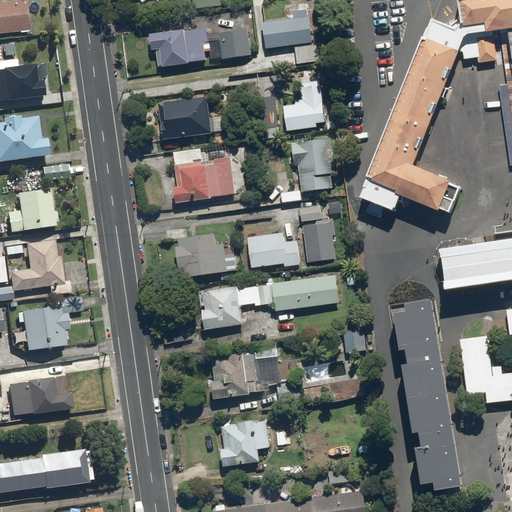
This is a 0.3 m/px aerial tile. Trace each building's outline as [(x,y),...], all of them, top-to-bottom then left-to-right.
[(28,0),(27,0),(0,2),(0,31),(31,29),(28,0)] [(218,0),(188,0),(190,10),(220,6),(218,0)] [(511,0),(463,0),(469,37),(511,31),(511,0)] [(308,32),(306,10),(290,12),(291,20),(258,23),(261,50),(301,45),(300,33),(308,32)] [(155,53),(157,68),(204,62),(203,54),(210,54),(206,28),(144,37),(146,54),(155,53)] [(251,31),(219,32),(220,60),(252,59),(251,31)] [(420,156),(465,51),(421,33),(360,176),(444,211),(461,170),(420,156)] [(0,94),(1,102),(50,95),(45,60),(20,64),(19,57),(0,59),(0,94)] [(281,104),(285,132),(315,128),(315,125),(323,124),(318,81),(298,84),(300,102),(281,104)] [(207,97),(154,102),(157,143),(210,139),(210,132),(222,131),(221,118),(208,119),(207,97)] [(0,121),(0,159),(55,154),(54,136),(44,137),(42,118),(25,120),(24,112),(3,114),(4,121),(0,121)] [(332,191),(327,138),(288,142),(290,169),(295,168),(297,194),(332,191)] [(233,197),(225,148),(203,152),(202,146),(169,151),(174,188),(169,189),(171,206),(233,197)] [(57,211),(53,187),(19,191),(22,209),(10,211),(12,230),(62,223),(60,210),(57,211)] [(295,211),(297,224),(322,220),(320,207),(295,211)] [(331,225),(301,228),(305,265),(334,263),(331,225)] [(179,271),(180,281),(236,273),(232,244),(213,246),(212,234),(177,239),(178,248),(171,249),(174,272),(179,271)] [(283,234),(245,238),(248,269),(282,266),(282,270),(299,268),(296,243),(284,245),(283,234)] [(13,268),(15,288),(66,283),(63,253),(59,254),(57,238),(29,241),(31,266),(13,268)] [(511,242),(446,250),(450,282),(511,274),(511,242)] [(23,244),(6,245),(7,254),(24,253),(23,244)] [(6,254),(0,254),(0,281),(8,280),(6,254)] [(338,305),(334,277),(196,294),(197,308),(204,307),(204,311),(198,312),(200,332),(242,327),(239,307),(253,305),(253,308),(273,306),(273,313),(338,305)] [(12,284),(0,285),(0,299),(13,298),(12,284)] [(407,314),(395,316),(401,352),(407,351),(409,365),(404,366),(415,434),(421,433),(423,448),(416,449),(422,489),(435,487),(436,494),(464,490),(435,298),(405,302),(407,314)] [(73,327),(70,303),(24,310),(29,348),(70,342),(67,328),(73,327)] [(341,335),(343,355),(364,353),(362,333),(341,335)] [(489,335),(462,338),(467,388),(486,386),(487,403),(511,400),(511,371),(493,374),(489,335)] [(206,384),(208,403),(247,398),(246,393),(281,389),(275,341),(250,345),(252,355),(222,358),(223,362),(209,364),(212,383),(206,384)] [(71,372),(9,383),(15,414),(77,403),(71,372)] [(270,450),(267,421),(219,426),(222,449),(217,450),(220,469),(258,464),(256,452),(270,450)] [(44,456),(0,460),(0,489),(96,478),(92,444),(43,450),(44,456)] [(326,471),(327,485),(346,484),(345,470),(326,471)] [(211,511),(363,511),(361,492),(211,511)]
